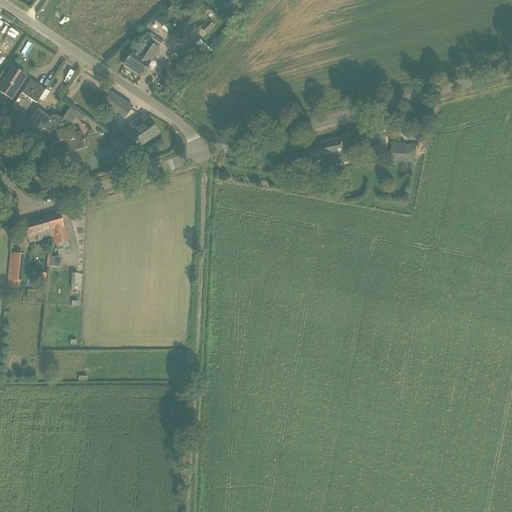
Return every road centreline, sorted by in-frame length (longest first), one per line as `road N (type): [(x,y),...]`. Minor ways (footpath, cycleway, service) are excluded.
road 1 (track): [(200,156),(206,181),(188,511)]
road 2 (tertiary): [(200,156),(511,72)]
road 3 (unclassified): [(200,156),(184,126),(0,1)]
road 4 (tertiary): [(0,215),(200,156)]
